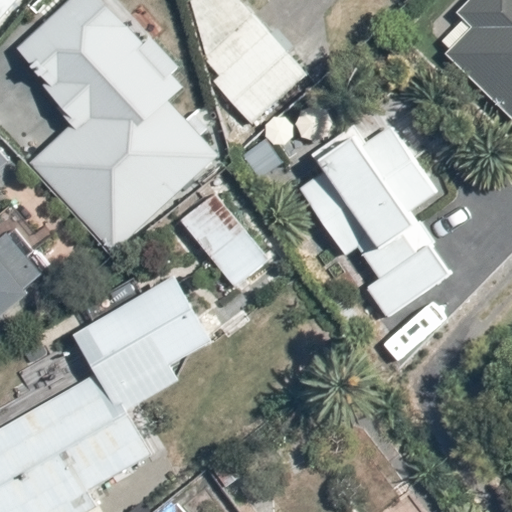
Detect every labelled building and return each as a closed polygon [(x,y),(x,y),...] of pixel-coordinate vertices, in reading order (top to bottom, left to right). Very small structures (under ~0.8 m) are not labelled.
[(0,0),(0,27),(23,0),(0,0)] [(181,86),(171,74),(178,68),(125,8),(118,14),(104,0),(74,0),(18,51),(80,121),(32,163),(111,250),(218,154),(168,98),(181,86)] [(315,71),(245,0),(203,0),(164,38),(254,130),(315,71)] [(511,0),(476,0),(459,18),(473,31),(447,58),(511,118),(511,0)] [(388,318),(453,273),(413,215),(444,193),(395,123),(364,145),(354,132),(314,160),(321,171),(298,187),(350,262),(363,253),(378,275),(365,284),(388,318)] [(0,168),(9,160),(0,148),(0,168)] [(209,197),(179,221),(235,292),(265,268),(209,197)] [(0,251),(0,326),(36,300),(0,251)] [(178,368),(217,343),(180,277),(72,337),(92,375),(0,425),(0,511),(96,511),(164,474),(132,416),(189,384),(178,368)]
